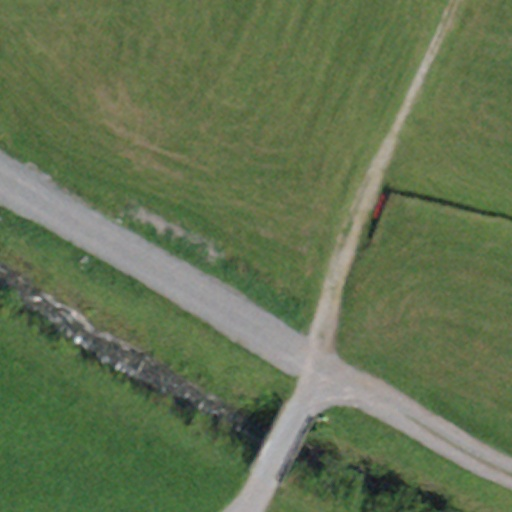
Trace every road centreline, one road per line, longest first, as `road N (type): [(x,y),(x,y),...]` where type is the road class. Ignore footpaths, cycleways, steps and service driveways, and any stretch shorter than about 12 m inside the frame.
road 1 (track): [(420,86),(350,235),(296,416)]
road 2 (track): [(305,400),(373,399),(511,476)]
